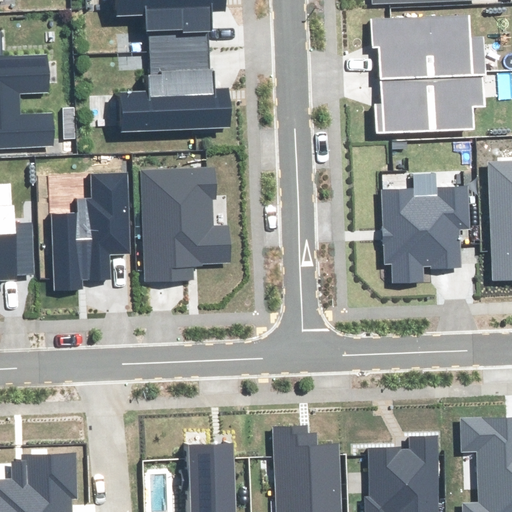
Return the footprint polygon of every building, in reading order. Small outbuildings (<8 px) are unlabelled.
[(150,54),(209,51),(208,31),(212,31),(211,13),(226,12),(224,0),(118,0),(119,15),(147,14),(150,54)] [(468,14),(372,19),(373,46),(380,46),(381,81),(484,75),(482,35),(470,36),(468,14)] [(0,146),(52,144),(50,114),(19,116),(17,92),(49,91),(46,29),(0,31),(0,146)] [(211,91),(209,51),(150,54),(152,91),(120,93),(122,131),(230,125),(228,90),(211,91)] [(484,75),(381,81),(383,104),(374,105),(376,134),(474,129),(472,107),(486,106),(484,75)] [(511,162),(488,164),(495,281),(511,279),(511,162)] [(213,168),(140,172),(146,281),(193,278),(193,264),(231,262),(229,225),(213,226),(211,201),(215,201),(213,168)] [(51,217),(55,290),(82,288),(81,279),(109,278),(108,255),(130,253),(126,174),(92,176),(93,201),(77,202),(78,215),(51,217)] [(413,189),(382,190),(386,264),(392,264),(393,282),(423,281),(422,268),(460,266),(458,229),(469,228),(466,186),(435,188),(434,175),(413,176),(413,189)] [(11,223),(9,184),(0,184),(0,277),(32,276),(29,222),(11,223)] [(511,511),(511,419),(460,422),(461,452),(477,451),(479,503),(464,504),(464,511),(511,511)] [(315,427),(273,429),(277,511),(340,511),(337,445),(316,446),(315,427)] [(412,447),(367,449),(369,498),(365,498),(365,511),(437,511),(434,437),(411,438),(412,447)] [(235,511),(232,443),(188,445),(191,511),(235,511)] [(0,511),(70,511),(70,498),(74,498),(72,455),(14,457),(15,480),(0,480),(0,511)]
